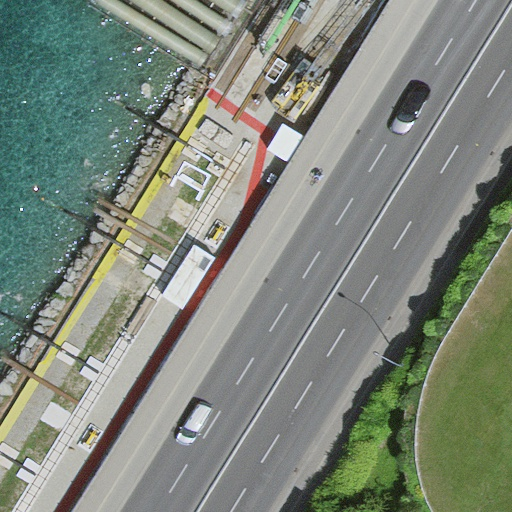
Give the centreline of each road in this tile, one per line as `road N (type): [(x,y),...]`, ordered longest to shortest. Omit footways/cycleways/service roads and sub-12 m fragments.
road 1 (primary): [(478,0),(158,511)]
road 2 (primary): [(231,511),(511,59)]
